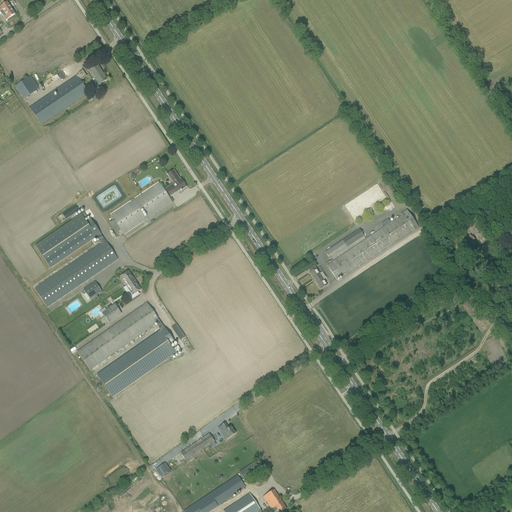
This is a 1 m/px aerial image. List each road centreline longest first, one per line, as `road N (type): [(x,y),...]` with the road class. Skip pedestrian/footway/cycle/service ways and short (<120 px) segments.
road 1 (secondary): [(437,511),(94,0)]
road 2 (track): [(289,318),(511,174)]
road 3 (track): [(511,299),(474,353),(429,383),(422,410),(387,437)]
road 4 (track): [(511,127),(426,0)]
